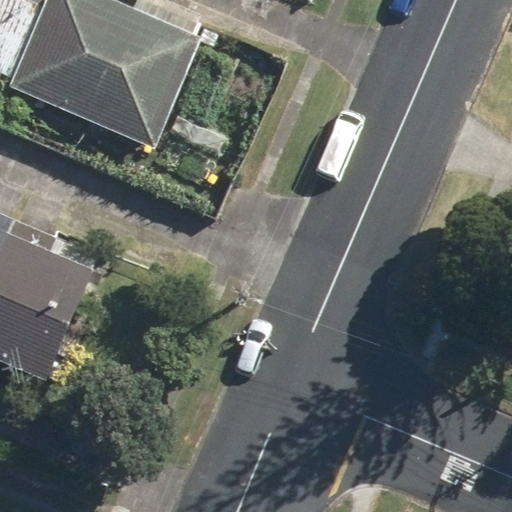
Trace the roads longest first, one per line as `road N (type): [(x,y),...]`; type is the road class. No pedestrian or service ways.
road 1 (residential): [(291,384),(458,0)]
road 2 (residential): [(511,478),(291,384)]
road 3 (residential): [(238,511),(291,384)]
